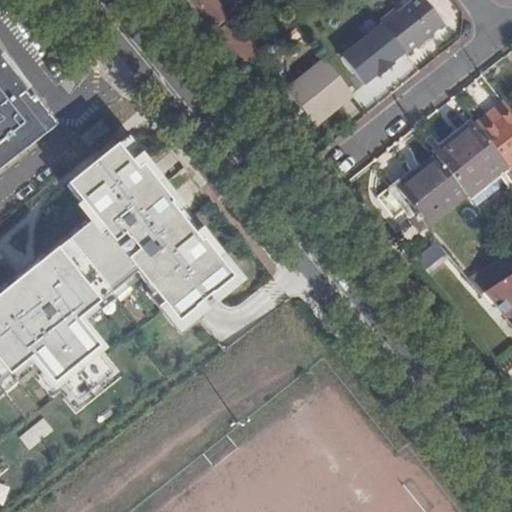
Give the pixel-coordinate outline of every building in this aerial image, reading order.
[(215,0),(188,0),(184,4),(208,36),(211,33),(218,28),(230,19),(215,0)] [(424,0),(415,0),(383,25),(405,53),(443,24),(424,0)] [(211,33),(242,72),(260,58),(234,23),(230,19),(218,28),(211,33)] [(383,25),(340,58),(363,87),(405,53),(383,25)] [(0,167),(56,122),(0,52),(0,167)] [(315,123),(353,93),(322,56),(286,86),(315,123)] [(279,82),(270,69),(261,75),(271,88),(279,82)] [(505,104),(485,120),(491,127),(511,112),(505,104)] [(485,120),(476,127),(506,165),(511,172),(511,112),(491,127),(485,120)] [(98,113),(72,134),(83,148),(109,127),(98,113)] [(468,117),(431,148),(433,151),(467,195),(506,165),(476,127),(468,117)] [(178,330),(241,280),(127,139),(123,134),(121,136),(60,184),(86,217),(0,286),(0,473),(8,467),(0,457),(0,389),(32,363),(74,414),(120,377),(78,324),(134,278),(178,330)] [(433,151),(389,187),(426,232),(469,197),(467,195),(433,151)] [(27,450),(53,431),(43,417),(17,436),(27,450)]
